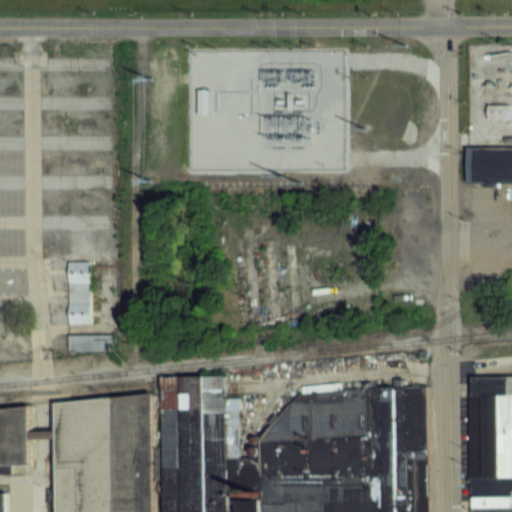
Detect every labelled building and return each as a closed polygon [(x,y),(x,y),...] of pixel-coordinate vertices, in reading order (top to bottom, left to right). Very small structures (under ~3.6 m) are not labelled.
[(511,104),(489,104),(489,120),(511,120),(511,104)] [(465,145),(511,145),(511,182),(465,182),(465,145)] [(88,322),(68,322),(67,260),(87,260),(88,322)] [(69,335),(69,352),(116,352),(116,335),(69,335)] [(162,511),(160,376),(223,374),(223,397),(236,396),(237,456),(259,456),(259,437),(300,392),(360,386),(425,384),(427,511),(162,511)] [(511,511),(469,511),(468,393),(471,393),(470,376),(511,374),(511,511)] [(0,511),(56,511),(55,402),(151,391),(152,511),(0,511),(0,408),(27,406),(28,463),(0,463),(0,511)]
